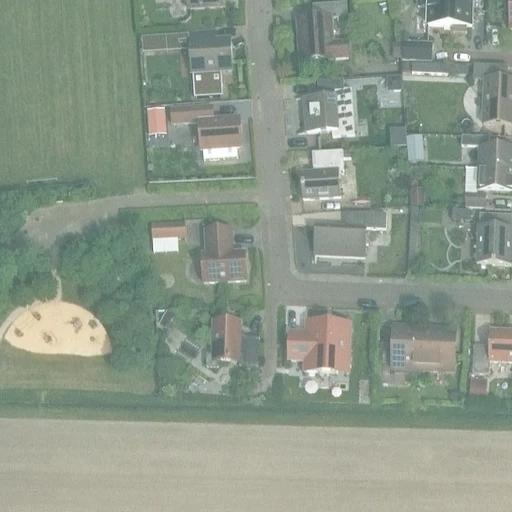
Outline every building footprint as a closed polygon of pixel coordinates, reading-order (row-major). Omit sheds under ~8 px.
[(186,0),(188,12),(224,9),(222,0),(186,0)] [(427,26),(471,28),(472,0),(416,0),(416,3),(417,4),(417,8),(427,8),(427,26)] [(333,61),(333,60),(348,59),(347,42),(332,43),(330,20),(348,18),(347,3),(312,5),(313,19),(298,21),(301,64),(333,61)] [(192,74),(228,72),(226,42),(190,45),(192,74)] [(432,63),(433,45),(404,44),(403,62),(432,63)] [(140,77),(157,75),(156,56),(139,57),(140,77)] [(508,68),(474,66),(473,82),(485,82),(483,125),(511,126),(511,82),(507,82),(508,68)] [(352,92),(344,92),(343,80),(317,82),(319,98),(304,99),(306,135),(332,133),(333,139),(355,137),(352,92)] [(239,159),(238,148),(239,148),(237,121),(213,122),(212,109),(173,112),(174,126),(201,124),(203,151),(204,151),(205,162),(239,159)] [(148,113),(150,137),(165,136),(163,112),(148,113)] [(479,148),(478,170),(511,171),(511,149),(489,148),(490,138),(462,137),(461,148),(479,148)] [(318,173),(301,175),(303,202),(341,199),(339,173),(344,173),(343,161),(351,160),(351,152),(343,153),(343,152),(316,154),(318,173)] [(511,193),(511,171),(478,170),(477,192),(511,193)] [(466,195),(465,209),(486,209),(486,196),(466,195)] [(315,257),(364,260),(366,230),(386,231),(386,216),(351,214),(350,228),(316,227),(315,257)] [(476,266),(511,268),(511,251),(511,229),(511,230),(511,220),(511,217),(480,216),(479,228),(478,228),(476,266)] [(183,226),(152,227),(153,243),(184,242),(183,226)] [(203,285),(246,283),(245,253),(233,254),(231,231),(205,233),(206,255),(202,255),(203,285)] [(241,336),(241,324),(213,323),(212,356),(207,356),(206,369),(219,369),(219,364),(239,364),(239,368),(258,368),(259,340),(247,339),(241,336)] [(289,333),(288,362),(304,363),(304,374),(336,375),(336,370),(349,371),(351,325),(334,325),(334,328),(323,327),(323,324),(306,324),(305,334),(289,333)] [(395,327),(393,363),(410,364),(410,370),(453,371),(455,333),(422,332),(422,329),(395,327)] [(490,363),(511,364),(511,332),(491,331),(490,348),(474,348),(473,376),(489,376),(490,363)]
